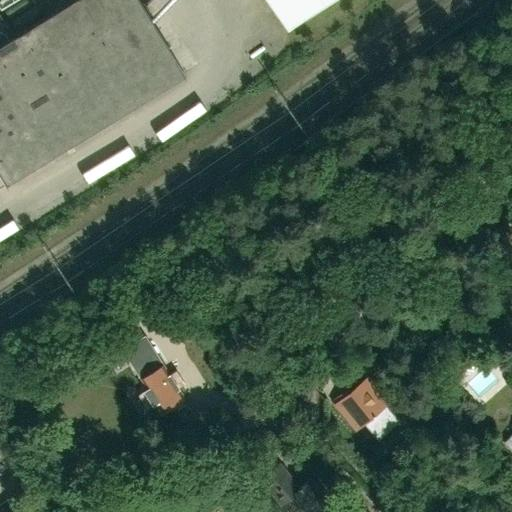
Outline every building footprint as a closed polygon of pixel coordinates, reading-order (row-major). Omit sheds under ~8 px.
[(0,183),(2,182),(5,183),(185,73),(174,56),(157,27),(140,0),(70,0),(51,11),(0,42),(0,183)] [(265,0),(285,27),(324,0),(265,0)] [(191,339),(211,328),(201,311),(181,322),(191,339)] [(124,343),(135,336),(125,320),(114,326),(124,343)] [(267,380),(285,404),(314,383),(297,359),(267,380)] [(146,388),(143,390),(151,404),(154,402),(160,413),(184,398),(177,387),(184,383),(175,370),(169,374),(163,363),(140,378),(146,388)] [(380,391),(368,377),(336,403),(356,428),(363,422),(374,435),(391,421),(382,410),(387,406),(377,394),(380,391)] [(0,448),(8,443),(0,432),(0,448)] [(281,506),(291,499),(301,511),(327,511),(335,506),(327,496),(313,478),(302,488),(281,462),(260,479),(281,506)] [(149,481),(160,508),(180,500),(168,473),(149,481)] [(103,503),(106,511),(135,511),(129,494),(120,497),(118,491),(110,494),(113,500),(103,503)] [(90,511),(85,502),(74,508),(76,511),(90,511)]
